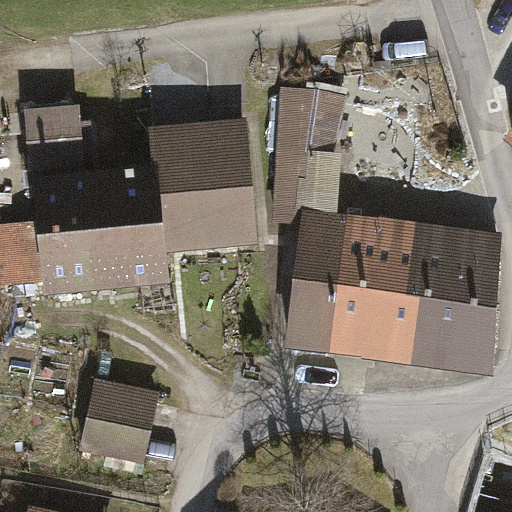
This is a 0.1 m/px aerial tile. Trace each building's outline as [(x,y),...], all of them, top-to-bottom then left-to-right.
[(351,98),(287,91),(272,226),(303,230),(305,214),(337,218),(351,98)] [(82,109),(27,113),(32,172),(86,168),(82,109)] [(454,111),(417,118),(424,157),(462,149),(454,111)] [(156,173),(105,178),(115,297),(126,296),(173,292),(170,256),(262,249),(252,124),(153,132),(156,173)] [(103,298),(115,297),(105,178),(37,183),(40,225),(46,284),(47,302),(103,298)] [(301,246),(288,355),(334,360),(351,219),(337,218),(305,214),(303,230),(301,246)] [(386,223),(351,219),(334,360),(417,370),(424,304),(410,302),(419,227),(386,223)] [(46,284),(40,225),(9,227),(14,287),(46,284)] [(457,232),(419,227),(410,302),(424,304),(417,370),(488,378),(504,237),(457,232)] [(99,382),(83,454),(147,468),(162,396),(99,382)]
